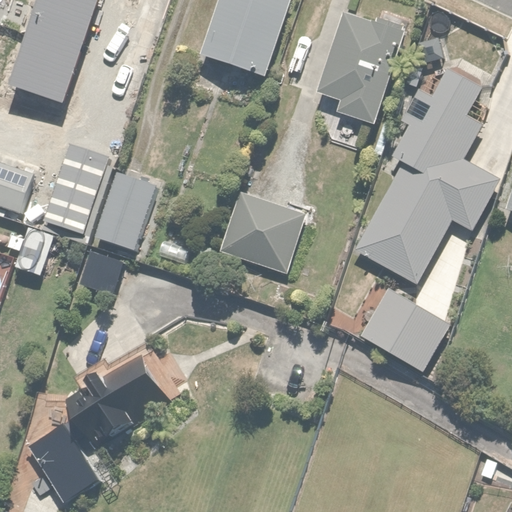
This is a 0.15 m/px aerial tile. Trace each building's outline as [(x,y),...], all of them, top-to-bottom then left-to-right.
[(56,91),(69,49),(88,54),(83,69),(100,75),(105,59),(117,63),(137,0),(82,0),(78,13),(47,3),(39,27),(23,22),(6,75),(56,91)] [(214,0),(197,50),(264,74),(291,0),(214,0)] [(375,19),(343,8),(315,91),(336,98),(333,108),(371,120),(404,23),(377,14),(375,19)] [(402,161),(352,246),(414,283),(452,219),(466,228),(498,174),(463,153),(480,123),(467,115),(485,85),(447,62),(428,94),(417,88),(400,118),(409,123),(390,155),(402,161)] [(106,96),(91,139),(89,145),(113,154),(131,104),(106,96)] [(511,143),(507,155),(511,157),(511,181),(500,212),(511,216),(511,143)] [(0,218),(4,219),(7,209),(19,213),(31,175),(0,165),(0,218)] [(122,178),(103,241),(141,252),(160,190),(122,178)] [(239,187),(217,250),(281,272),(303,210),(239,187)] [(0,246),(16,250),(11,268),(42,276),(53,232),(24,224),(21,236),(1,230),(0,235),(0,246)] [(122,260),(82,251),(74,283),(114,292),(122,260)] [(388,284),(358,331),(420,371),(450,323),(388,284)] [(132,415),(171,395),(146,345),(110,363),(107,357),(73,373),(80,386),(62,395),(82,435),(98,427),(103,437),(135,420),(132,415)] [(59,422),(24,445),(62,502),(97,480),(59,422)]
